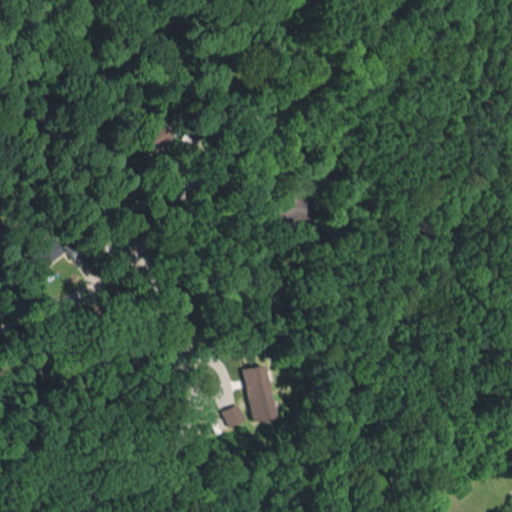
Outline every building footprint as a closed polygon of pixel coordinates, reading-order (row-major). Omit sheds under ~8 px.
[(135,131),(143,151),(165,143),(157,122),(135,131)] [(302,217),(299,199),(266,204),(269,222),(302,217)] [(38,269),(58,250),(47,238),(27,256),(38,269)] [(244,420),(268,417),(261,364),(237,368),(244,420)] [(221,427),(237,421),(232,404),(215,410),(221,427)]
